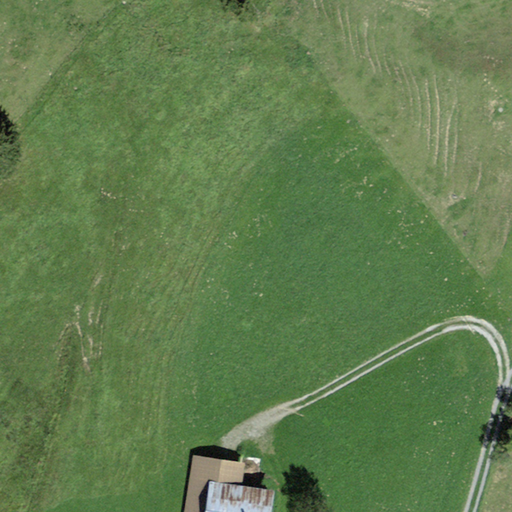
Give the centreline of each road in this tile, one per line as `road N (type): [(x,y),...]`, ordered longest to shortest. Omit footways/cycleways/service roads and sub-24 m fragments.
road 1 (track): [(173,511),(182,443),(240,430),(456,322),(482,325),(498,343),(509,383)]
road 2 (track): [(511,376),(471,511)]
